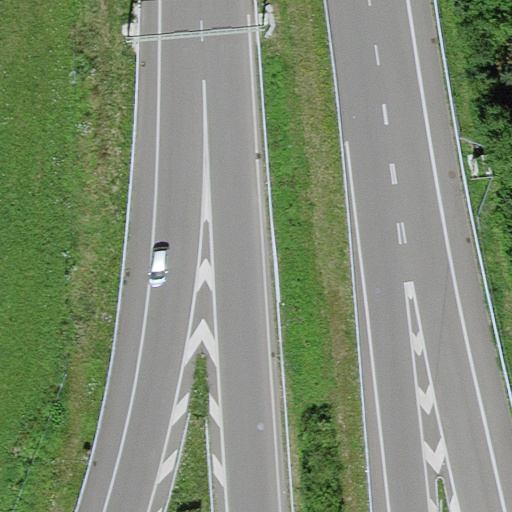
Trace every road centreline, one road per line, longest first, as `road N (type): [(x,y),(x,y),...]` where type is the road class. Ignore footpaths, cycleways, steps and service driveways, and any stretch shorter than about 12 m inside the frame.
road 1 (motorway): [(486,511),(375,0)]
road 2 (motorway): [(210,0),(155,388),(125,511)]
road 3 (primary): [(408,511),(358,0)]
road 4 (primary): [(220,0),(258,511)]
